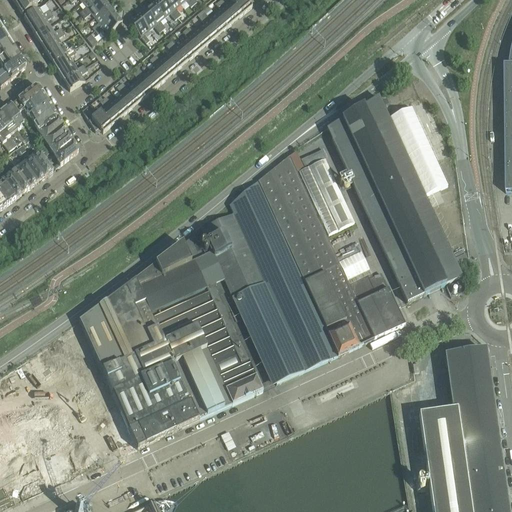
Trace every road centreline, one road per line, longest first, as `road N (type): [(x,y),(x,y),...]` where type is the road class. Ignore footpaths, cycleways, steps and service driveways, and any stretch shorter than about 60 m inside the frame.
road 1 (unclassified): [(44,511),(475,316)]
road 2 (secondary): [(0,366),(312,128)]
road 3 (residential): [(278,0),(95,156)]
road 4 (unclassified): [(494,286),(454,117)]
road 5 (secondary): [(408,40),(312,128)]
road 6 (secondary): [(312,128),(412,57)]
